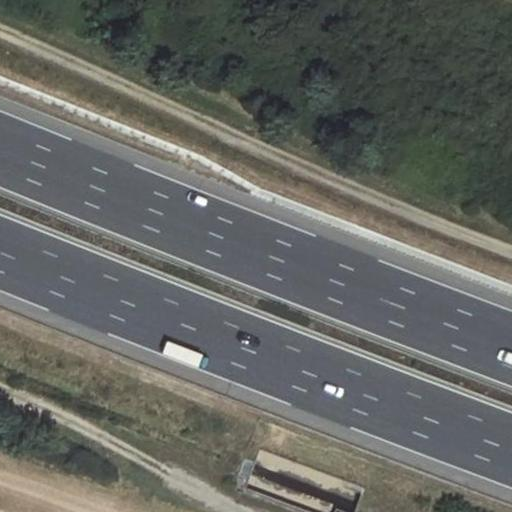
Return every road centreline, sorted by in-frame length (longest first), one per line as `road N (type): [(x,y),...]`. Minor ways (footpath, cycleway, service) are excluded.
road 1 (track): [(0,29),(511,252)]
road 2 (motorway): [(511,348),(0,147)]
road 3 (motorway): [(0,252),(511,451)]
road 4 (track): [(0,391),(105,435),(240,511)]
